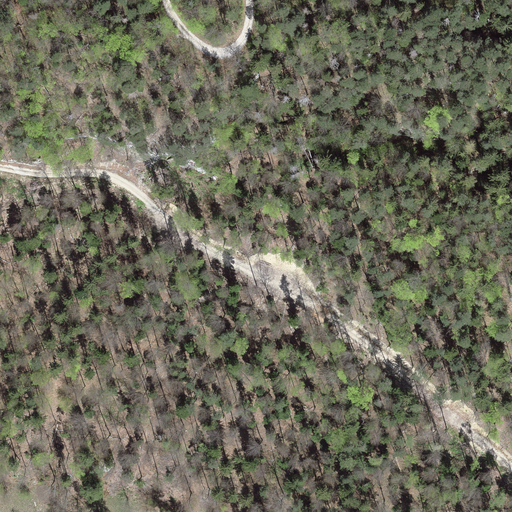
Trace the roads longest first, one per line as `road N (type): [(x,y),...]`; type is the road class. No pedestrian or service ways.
road 1 (track): [(511,466),(345,326),(185,236),(122,179),(0,164)]
road 2 (track): [(249,0),(246,34),(218,53),(176,26),(163,0)]
